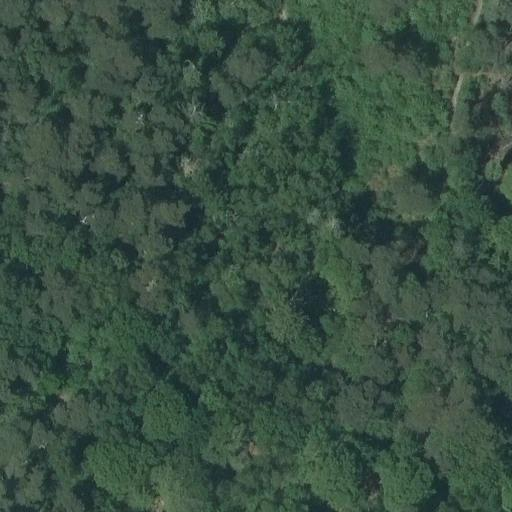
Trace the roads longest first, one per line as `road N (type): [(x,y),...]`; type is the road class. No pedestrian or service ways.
road 1 (track): [(274,0),(342,218),(341,299)]
road 2 (track): [(341,299),(185,429)]
